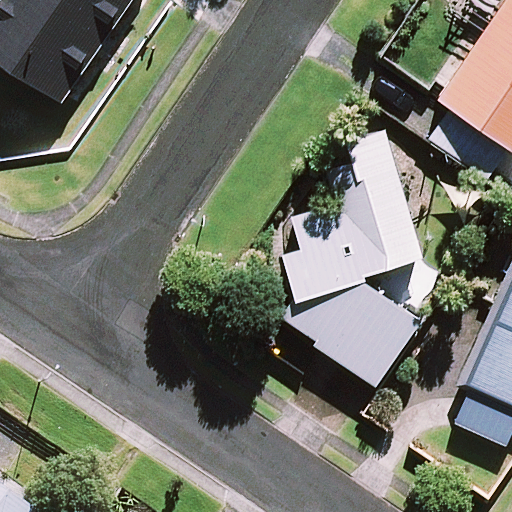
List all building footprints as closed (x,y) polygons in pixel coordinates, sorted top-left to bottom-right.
[(132,0),(0,0),(0,51),(65,97),(132,0)] [(511,0),(501,0),(437,94),(449,102),(426,136),(487,177),(510,144),(511,145),(511,0)] [(280,312),(315,336),(311,341),(376,385),(422,316),(427,310),(370,271),(423,255),(382,124),(342,136),(348,156),(320,164),(331,197),(284,212),(294,243),(278,248),(292,294),(280,312)] [(511,265),(458,388),(470,393),(511,411),(511,265)] [(511,437),(511,411),(470,393),(456,426),(507,449),(511,437)] [(0,511),(31,511),(32,511),(0,490),(0,511)]
